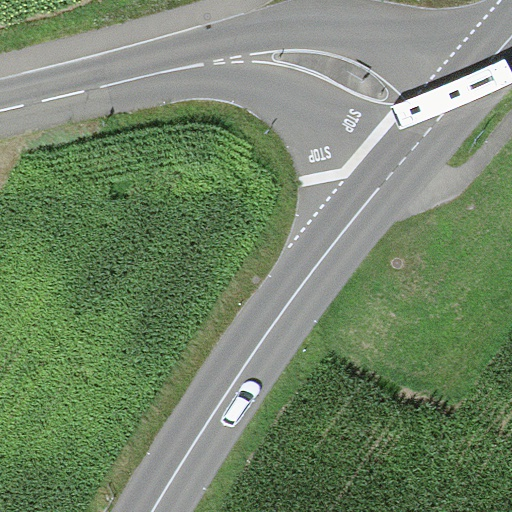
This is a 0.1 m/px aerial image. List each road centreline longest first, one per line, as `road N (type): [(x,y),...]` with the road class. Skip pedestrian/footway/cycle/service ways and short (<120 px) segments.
road 1 (tertiary): [(439,121),(359,210),(212,413),(152,511)]
road 2 (unclassified): [(0,108),(234,56),(277,55),(340,67),(439,121)]
